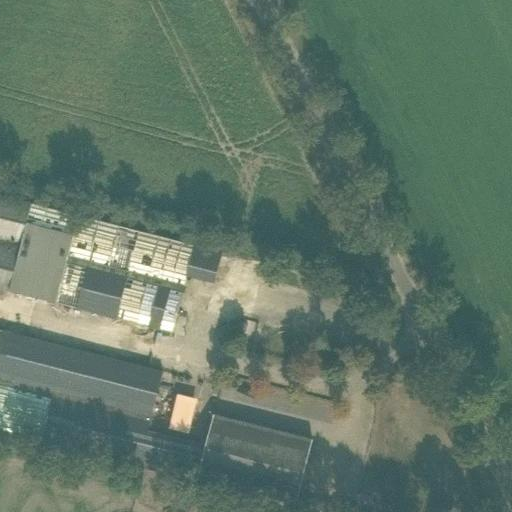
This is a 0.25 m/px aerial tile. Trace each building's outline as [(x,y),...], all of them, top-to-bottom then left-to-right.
[(0,289),(173,333),(187,277),(214,284),(222,253),(0,196),(0,289)] [(282,276),(278,289),(317,300),(320,287),(282,276)] [(240,320),(238,329),(247,331),(250,322),(240,320)] [(0,431),(197,481),(206,446),(205,446),(148,432),(163,372),(0,330),(0,431)] [(206,446),(197,481),(295,506),(312,440),(213,415),(205,446),(206,446)] [(357,494),(353,508),(368,511),(372,498),(357,494)]
